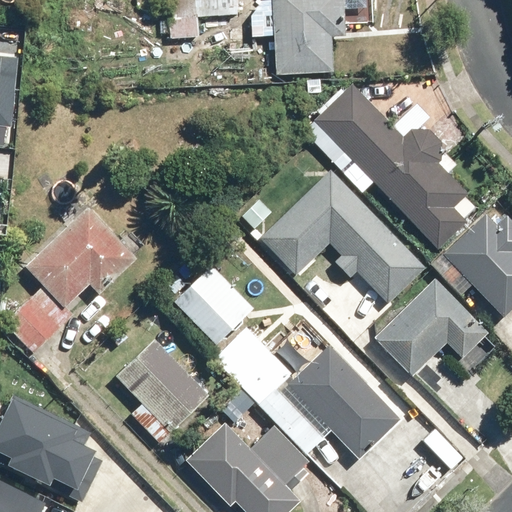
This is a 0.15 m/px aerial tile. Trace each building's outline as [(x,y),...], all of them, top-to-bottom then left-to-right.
[(199,40),(199,16),(236,17),(236,0),(193,0),(194,1),(174,0),(173,39),(199,40)] [(347,38),(345,0),(273,0),(276,77),(335,74),(333,38),(347,38)] [(0,130),(13,132),(20,59),(0,56),(0,130)] [(442,145),(433,130),(415,131),(402,138),(355,87),(306,133),(361,193),(373,182),(437,251),(468,222),(455,208),(469,195),(439,163),(442,145)] [(343,257),(336,263),(352,281),(358,275),(385,302),(423,265),(335,173),(261,244),(295,278),(330,244),(343,257)] [(486,216),(445,254),(505,319),(511,311),(511,218),(509,214),(496,226),(486,216)] [(68,228),(24,267),(66,309),(91,285),(101,295),(137,261),(102,225),(84,243),(68,228)] [(173,302),(213,344),(251,309),(211,267),(173,302)] [(436,280),(374,338),(412,378),(447,345),(463,362),(489,337),(436,280)] [(6,323),(40,355),(61,333),(27,301),(6,323)] [(205,394),(153,339),(118,371),(170,427),(205,394)] [(399,423),(327,346),(287,384),(359,461),(399,423)] [(14,397),(0,428),(0,460),(72,493),(92,450),(72,441),(79,427),(14,397)] [(224,424),(185,460),(234,511),(295,511),(303,505),(284,486),(307,464),(272,427),(248,449),(224,424)] [(0,477),(0,511),(51,511),(42,507),(45,501),(0,477)]
